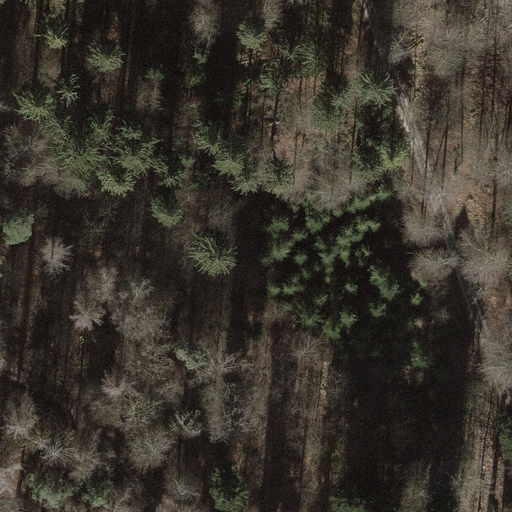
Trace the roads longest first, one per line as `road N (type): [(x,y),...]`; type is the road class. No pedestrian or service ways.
road 1 (track): [(504,394),(366,0)]
road 2 (track): [(0,368),(73,408),(159,511)]
